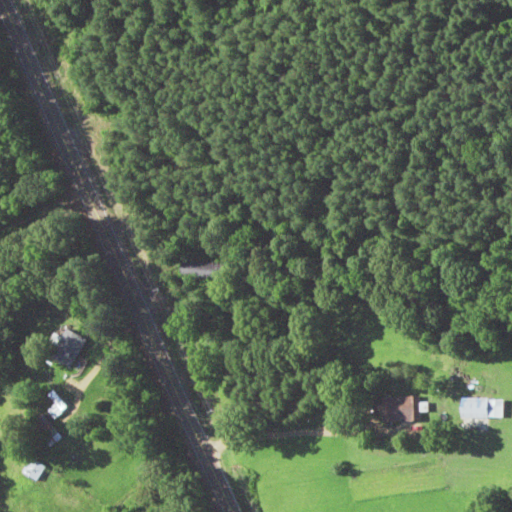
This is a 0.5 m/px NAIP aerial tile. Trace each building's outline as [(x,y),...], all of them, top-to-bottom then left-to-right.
[(182,279),(226,279),(226,262),(182,262),(182,279)] [(88,341),(68,328),(50,355),(70,368),(88,341)] [(382,397),(382,423),(421,423),(421,397),(382,397)] [(462,430),(489,430),(490,419),(505,419),(505,399),(463,399),(462,430)] [(48,410),(55,419),(69,409),(62,400),(48,410)] [(54,446),(64,436),(43,416),(33,426),(54,446)] [(24,473),(36,482),(46,469),(34,460),(24,473)]
